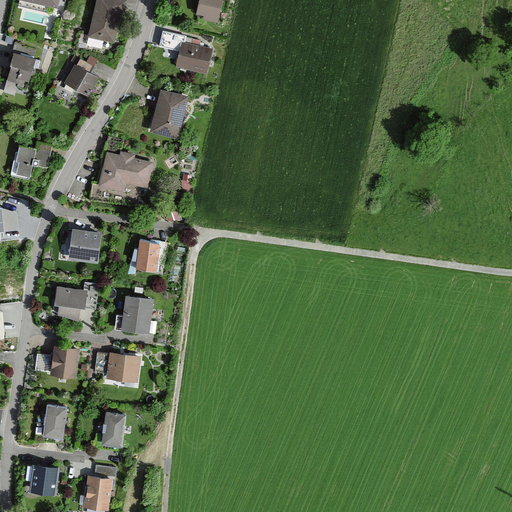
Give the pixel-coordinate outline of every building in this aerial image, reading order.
[(113,45),(123,0),(93,0),(84,39),(113,45)] [(220,0),(197,0),(194,15),(201,17),(200,20),(215,23),(220,0)] [(213,50),(181,42),(176,66),(207,74),(213,50)] [(27,90),(35,60),(14,54),(7,81),(17,84),(16,87),(27,90)] [(75,66),(72,65),(62,84),(87,97),(98,79),(89,74),(92,68),(78,60),(75,66)] [(186,97),(158,90),(148,133),(176,139),(186,97)] [(33,166),(46,168),(51,146),(34,143),(33,150),(15,147),(10,176),(30,180),(33,166)] [(125,184),(146,189),(151,164),(132,160),(133,156),(118,153),(117,156),(104,153),(96,187),(123,193),(125,184)] [(70,259),(98,261),(100,233),(73,230),(70,259)] [(136,269),(156,272),(160,243),(140,241),(136,269)] [(78,307),(94,309),(97,284),(84,283),(83,290),(53,286),(51,305),(56,306),(55,315),(76,320),(78,307)] [(153,300),(126,297),(122,331),(149,335),(153,300)] [(76,379),(79,349),(54,346),(50,376),(76,379)] [(138,356),(107,353),(106,356),(96,355),(94,373),(105,374),(104,379),(135,383),(138,356)] [(42,437),(63,439),(67,407),(46,405),(42,437)] [(128,417),(105,414),(101,445),(124,448),(128,417)] [(27,491),(54,495),(58,468),(30,464),(27,491)] [(99,464),(99,473),(117,473),(117,464),(99,464)] [(111,479),(86,475),(81,507),(106,511),(111,479)]
